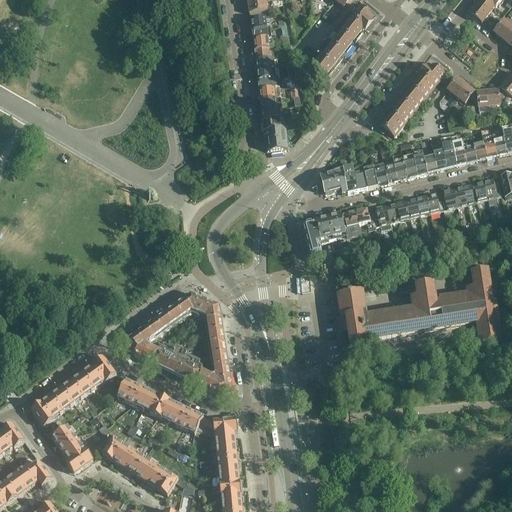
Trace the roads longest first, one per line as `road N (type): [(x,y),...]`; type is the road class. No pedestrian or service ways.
road 1 (residential): [(228,0),(246,128),(240,168),(257,193)]
road 2 (residential): [(511,165),(321,207)]
road 3 (residential): [(434,45),(474,82),(498,79),(501,52),(457,17)]
road 4 (residential): [(108,344),(131,371),(213,409),(247,406)]
road 5 (residential): [(108,344),(182,286),(226,277)]
road 6 (residential): [(392,11),(324,98),(340,120)]
road 7 (residential): [(340,120),(364,131),(434,45)]
road 8 (tertiary): [(295,511),(277,380)]
